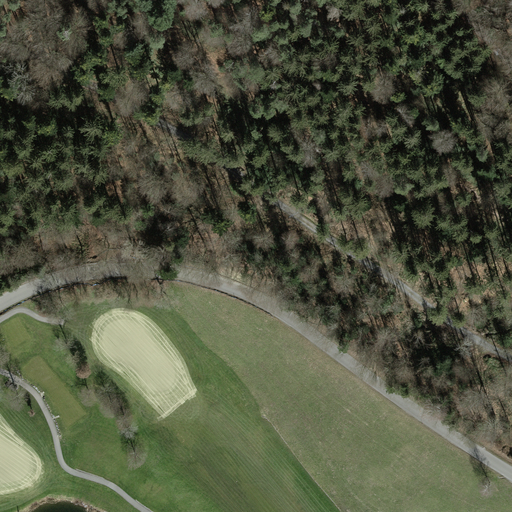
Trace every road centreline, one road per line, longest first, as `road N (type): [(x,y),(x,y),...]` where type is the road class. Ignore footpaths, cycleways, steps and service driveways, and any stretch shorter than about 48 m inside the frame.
road 1 (track): [(511,354),(396,267),(0,25)]
road 2 (tertiary): [(0,304),(86,269),(232,290),(511,473)]
